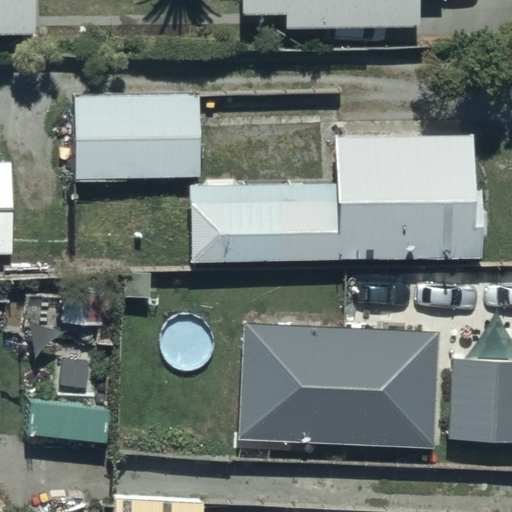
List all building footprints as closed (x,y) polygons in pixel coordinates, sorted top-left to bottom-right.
[(0,0),(0,34),(47,34),(46,0),(0,0)] [(442,44),(442,0),(215,0),(216,43),(442,44)] [(204,94),(75,97),(78,182),(206,179),(204,94)] [(472,140),(336,141),(337,186),(176,188),(177,259),(198,259),(198,269),(485,266),(485,198),(473,199),(472,140)] [(11,163),(0,163),(0,256),(13,256),(11,163)] [(241,315),(237,431),(434,439),(439,323),(241,315)] [(511,358),(454,356),(450,433),(511,436),(511,358)] [(209,511),(210,502),(116,498),(115,511),(209,511)]
